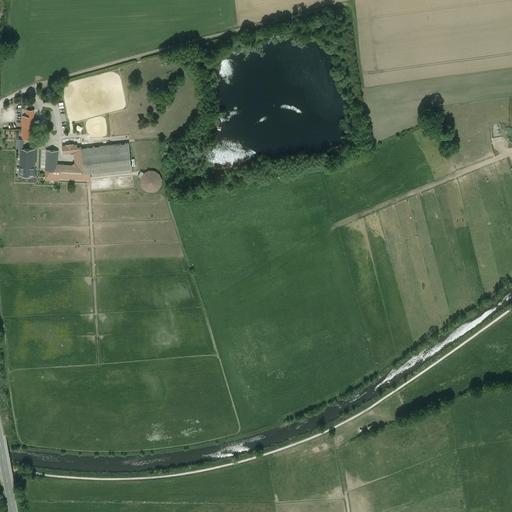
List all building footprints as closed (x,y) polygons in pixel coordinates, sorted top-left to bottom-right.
[(26,117),(22,117),(22,139),(33,140),(33,117),(26,117)] [(81,148),(83,169),(84,173),(90,172),(131,168),(128,143),(81,148)] [(63,168),(83,169),(81,148),(81,147),(77,147),(77,145),(73,145),(73,144),(66,145),(66,146),(62,146),(63,153),(70,153),(74,154),(75,162),(72,165),(63,165),(63,168)] [(22,150),(20,150),(19,175),(34,176),(35,150),(22,150)] [(58,151),(47,150),(45,180),(59,181),(59,175),(91,177),(90,172),(84,173),(83,169),(63,168),(63,165),(63,164),(57,164),(58,151)] [(152,171),(149,171),(146,172),(144,173),(141,171),(138,176),(141,178),(141,181),(141,183),(142,186),(143,188),(145,190),(148,191),(151,191),(153,191),(156,190),(158,189),(160,187),(161,184),(161,182),(161,179),(160,176),(159,174),(157,172),(154,171),(152,171)]
